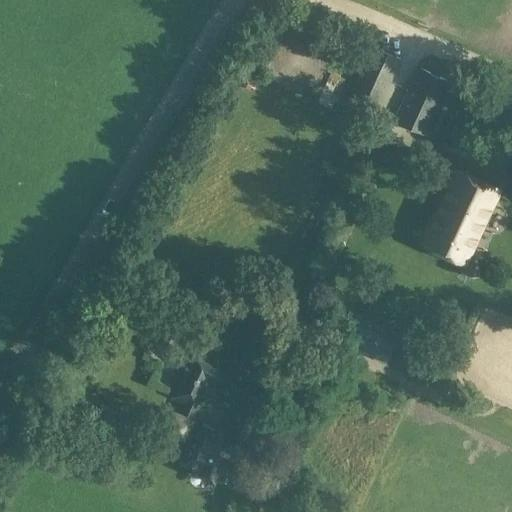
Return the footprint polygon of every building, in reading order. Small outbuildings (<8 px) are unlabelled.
[(398,59),(370,47),(347,100),(371,111),(384,82),(387,83),(398,59)] [(393,119),(429,137),(452,83),(416,67),(393,119)] [(421,243),(465,264),(499,192),(455,171),(421,243)] [(346,345),(376,360),(385,341),(355,326),(346,345)] [(165,431),(184,439),(186,435),(195,440),(185,461),(231,483),(249,447),(245,445),(274,388),(195,350),(173,397),(185,403),(180,415),(174,412),(165,431)]
